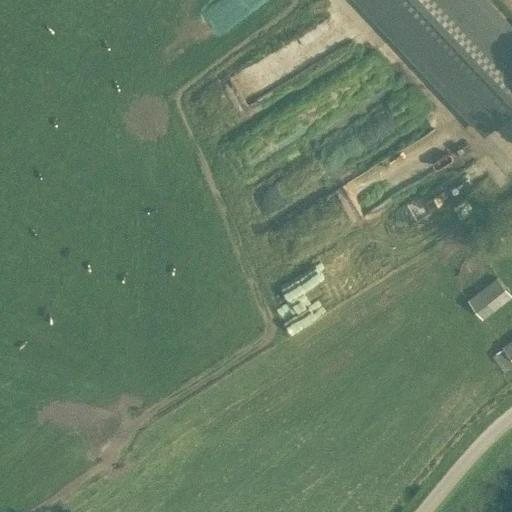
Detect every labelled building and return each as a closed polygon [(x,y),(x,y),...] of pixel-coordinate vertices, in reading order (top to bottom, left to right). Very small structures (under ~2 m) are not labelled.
[(511,28),(485,0),(356,0),(409,55),(483,135),(511,107),(511,28)] [(256,132),(222,144),(232,172),(266,160),(256,132)] [(299,169),(252,195),(263,215),(301,195),(296,186),(306,181),(299,169)] [(481,320),(511,297),(497,277),(467,300),(481,320)] [(511,360),(511,339),(502,347),(511,360)]
